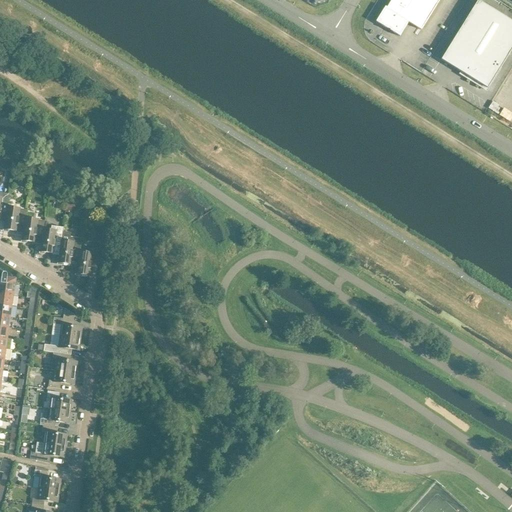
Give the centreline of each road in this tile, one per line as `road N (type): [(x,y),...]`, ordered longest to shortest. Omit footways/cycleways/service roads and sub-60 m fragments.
road 1 (unclassified): [(511,150),(333,39)]
road 2 (residential): [(74,511),(98,326)]
road 3 (unclassified): [(98,326),(92,306),(0,247)]
